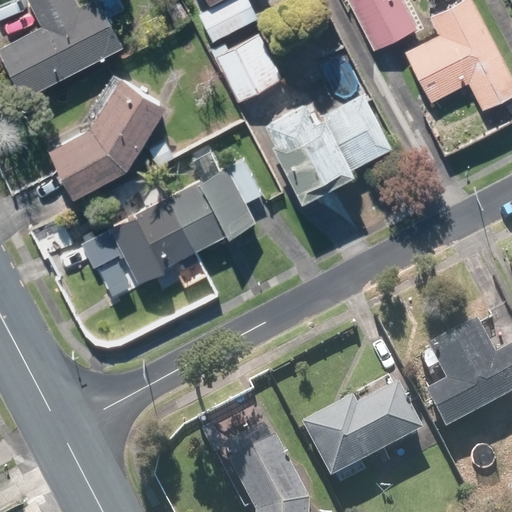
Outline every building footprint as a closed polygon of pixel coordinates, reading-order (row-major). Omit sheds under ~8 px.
[(112,16),(123,10),(117,0),(85,0),(82,2),(81,0),(33,0),(46,22),(3,46),(30,93),(125,40),(112,16)] [(163,0),(175,23),(190,16),(181,0),(163,0)] [(210,0),(211,1),(198,8),(214,37),(258,14),(251,0),(210,0)] [(406,0),(351,0),(376,46),(419,24),(406,0)] [(511,66),(478,0),(453,0),(431,11),(441,31),(409,47),(435,98),(471,79),(483,104),(511,89),(511,66)] [(261,33),(219,56),(242,98),(284,76),(261,33)] [(89,124),(54,143),(79,190),(134,161),(133,158),(170,100),(123,70),(89,124)] [(281,135),(276,138),(308,195),(359,166),(357,163),(393,142),(363,89),(321,113),(310,94),(270,116),(281,135)] [(113,228),(86,242),(97,263),(124,249),(139,277),(257,216),(248,199),(263,191),(243,154),(223,165),(213,147),(196,156),(205,174),(111,223),(113,228)] [(428,345),(447,382),(427,393),(447,430),(511,395),(511,347),(497,355),(478,319),(428,345)] [(358,406),(354,398),(304,424),(336,485),(368,469),(365,463),(425,432),(400,384),(358,406)] [(279,438),(232,464),(257,511),(311,511),(313,499),(279,438)]
